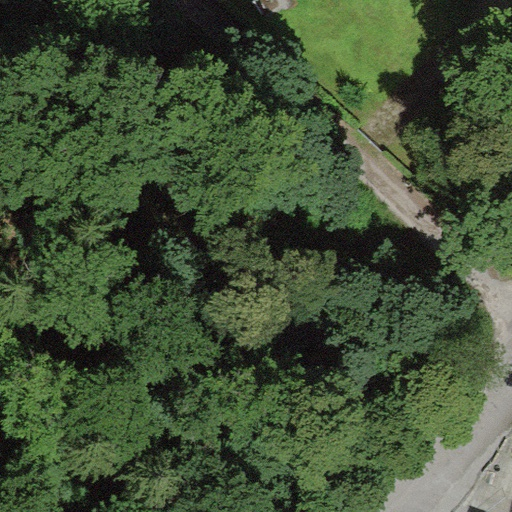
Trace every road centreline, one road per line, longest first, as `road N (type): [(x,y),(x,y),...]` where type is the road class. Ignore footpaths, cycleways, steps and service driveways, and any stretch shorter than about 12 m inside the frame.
road 1 (track): [(163,0),(511,337)]
road 2 (residential): [(403,511),(511,389)]
